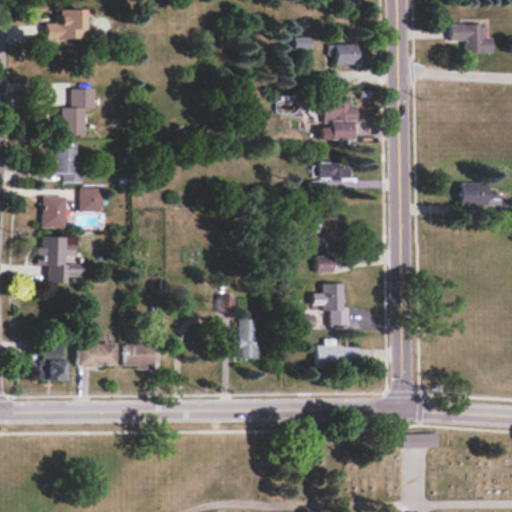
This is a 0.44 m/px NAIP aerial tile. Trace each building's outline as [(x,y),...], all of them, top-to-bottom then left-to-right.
[(42,38),(81,38),(81,23),(87,23),(86,8),(53,9),(53,22),(42,23),(42,38)] [(446,24),(446,40),(460,40),(460,53),(488,52),(488,37),(480,37),(480,24),(446,24)] [(330,44),(331,64),(358,63),(357,43),(330,44)] [(89,88),(66,88),(66,106),(56,107),(56,136),(80,136),(80,107),(90,107),(89,88)] [(346,95),(318,96),(319,125),(316,125),(316,139),(347,139),(347,120),(352,120),(352,105),(346,105),(346,95)] [(58,181),(78,182),(79,172),(72,172),(73,144),(49,143),(48,173),(59,173),(58,181)] [(316,162),(315,177),(346,177),(347,162),(316,162)] [(306,191),(338,190),(337,178),(306,179),(306,191)] [(483,182),(455,182),(455,204),(495,204),(495,192),(483,193),(483,182)] [(99,186),(75,187),(75,211),(99,211),(99,186)] [(38,227),(61,227),(62,196),(39,195),(38,227)] [(337,217),(310,218),(311,244),(337,244),(337,217)] [(44,282),(65,282),(65,275),(80,276),(81,264),(59,263),(59,255),(70,255),(70,242),(60,242),(60,236),(38,236),(38,246),(34,246),(33,265),(44,265),(44,282)] [(330,271),(330,255),(313,255),(313,271),(330,271)] [(345,326),(345,309),(340,309),(340,282),(318,283),(318,292),(309,293),(309,305),(319,304),(319,310),(327,310),(327,327),(345,326)] [(233,295),(215,295),(215,312),(232,312),(233,295)] [(295,326),(312,327),(312,315),(295,314),(295,326)] [(150,318),(150,336),(162,336),(163,319),(150,318)] [(235,347),(230,347),(229,357),(253,357),(254,318),(235,318),(235,347)] [(355,345),(333,345),(333,338),(321,338),(321,345),(312,345),(312,366),(356,365),(355,345)] [(37,379),(61,380),(61,343),(37,342),(37,379)] [(111,365),(111,343),(72,343),(73,366),(111,365)] [(121,367),(150,368),(151,344),(121,343),(121,367)] [(399,435),(399,449),(434,449),(434,435),(399,435)]
